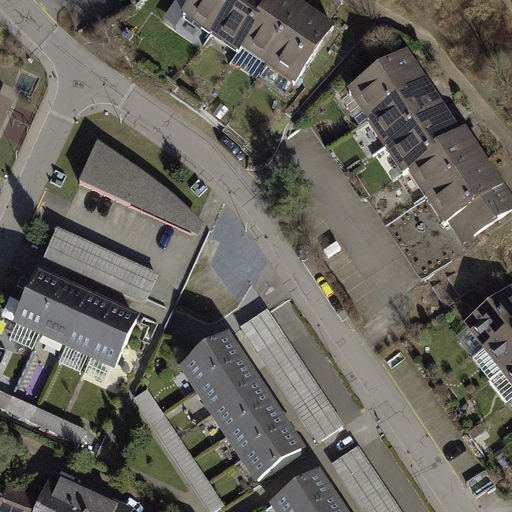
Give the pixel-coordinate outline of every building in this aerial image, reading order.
[(190,0),(184,10),(213,29),(231,0),(190,0)] [(231,0),(213,29),(241,48),(244,42),(272,0),(231,0)] [(272,0),(244,42),(272,61),(311,3),(306,0),(272,0)] [(272,61),(301,80),(340,22),(311,3),(272,61)] [(350,90),(368,117),(428,78),(410,51),(350,90)] [(368,117),(386,144),(446,105),(428,78),(368,117)] [(0,100),(0,132),(12,106),(0,100)] [(386,144),(404,172),(409,168),(464,132),(446,105),(386,144)] [(409,168),(427,196),(487,157),(469,129),(464,132),(409,168)] [(130,163),(98,144),(80,183),(199,237),(204,226),(177,200),(152,179),(130,163)] [(427,196),(445,223),(448,221),(464,246),(511,214),(511,195),(487,157),(427,196)] [(160,276),(58,230),(44,260),(146,306),(160,276)] [(64,276),(38,265),(13,321),(39,332),(64,276)] [(90,288),(64,276),(39,332),(64,344),(90,288)] [(116,300),(90,288),(64,344),(90,356),(116,300)] [(464,327),(482,350),(511,325),(511,289),(464,327)] [(141,311),(116,300),(90,356),(116,367),(141,311)] [(270,313),(242,331),(317,445),(345,427),(270,313)] [(511,325),(482,350),(500,373),(511,363),(511,325)] [(181,370),(196,393),(246,360),(231,337),(181,370)] [(196,393),(211,417),(261,383),(246,360),(196,393)] [(511,363),(500,373),(511,387),(511,363)] [(211,417),(226,440),(277,406),(261,383),(211,417)] [(88,433),(0,392),(0,411),(81,448),(88,433)] [(149,392),(135,400),(208,511),(213,511),(223,506),(149,392)] [(226,440),(241,463),(292,429),(277,406),(226,440)] [(241,463),(256,486),(307,452),(292,429),(241,463)] [(402,511),(361,449),(333,467),(362,511),(402,511)] [(41,497),(11,484),(0,508),(0,511),(133,511),(134,510),(52,473),(41,497)] [(271,507),(273,511),(313,511),(336,497),(321,474),(271,507)] [(313,511),(346,511),(336,497),(313,511)]
